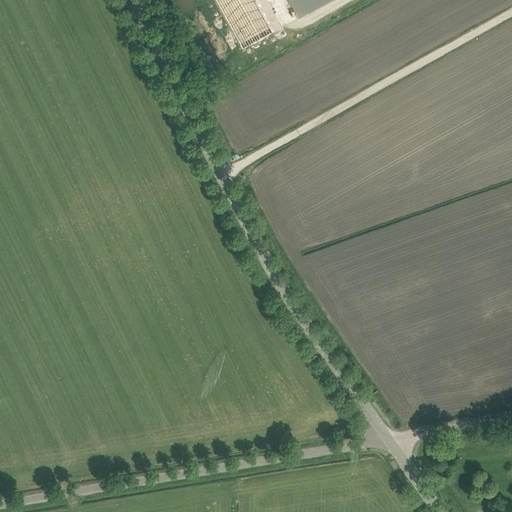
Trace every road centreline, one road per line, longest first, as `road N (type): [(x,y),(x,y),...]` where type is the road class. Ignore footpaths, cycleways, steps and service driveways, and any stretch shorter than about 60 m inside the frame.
road 1 (tertiary): [(387,439),(259,251),(133,0)]
road 2 (unclassified): [(0,503),(387,439)]
road 3 (unknown): [(221,176),(511,15)]
road 4 (unclassified): [(387,439),(511,415)]
